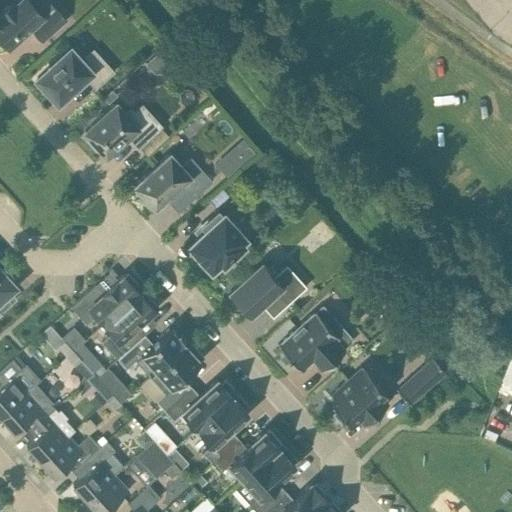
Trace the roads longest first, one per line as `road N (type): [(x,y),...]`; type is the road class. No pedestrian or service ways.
road 1 (residential): [(370,511),(322,445),(122,225)]
road 2 (residential): [(122,225),(114,203),(0,76)]
road 3 (residential): [(122,225),(70,265),(32,256),(0,220)]
